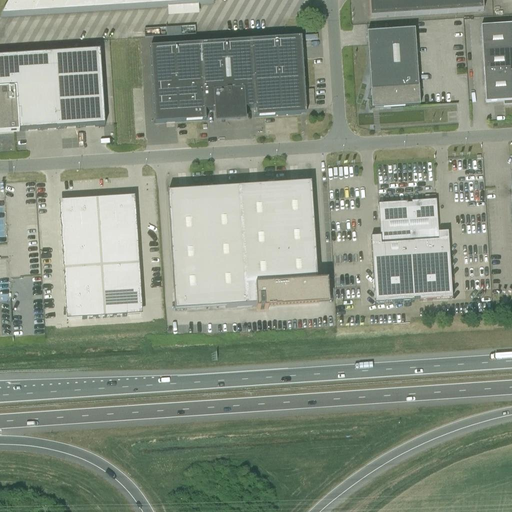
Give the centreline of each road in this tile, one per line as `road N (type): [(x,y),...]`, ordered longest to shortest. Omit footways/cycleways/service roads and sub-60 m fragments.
road 1 (motorway): [(511,359),(0,396)]
road 2 (motorway): [(0,422),(511,388)]
road 3 (unclassified): [(345,143),(0,166)]
road 4 (motorway): [(319,511),(409,445),(511,411)]
road 5 (motorway): [(0,440),(61,446),(99,460),(150,511)]
road 6 (unclassified): [(511,133),(345,143)]
road 7 (unclassified): [(333,0),(345,143)]
road 8 (unknown): [(496,134),(507,268)]
